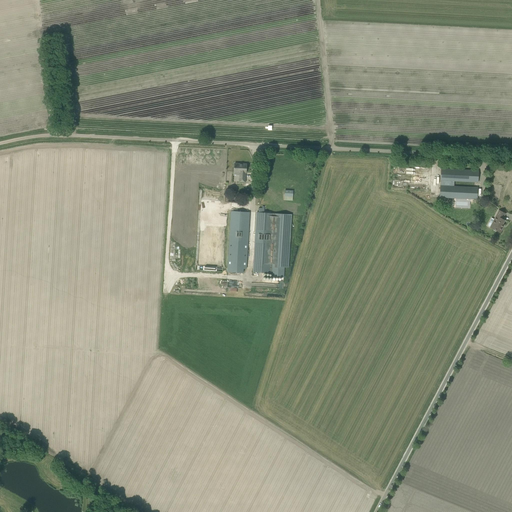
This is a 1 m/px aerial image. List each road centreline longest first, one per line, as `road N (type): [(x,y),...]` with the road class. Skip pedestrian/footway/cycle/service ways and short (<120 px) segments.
road 1 (unclassified): [(511,158),(68,136),(0,144)]
road 2 (unclassified): [(374,511),(511,252)]
road 3 (track): [(316,0),(330,149)]
